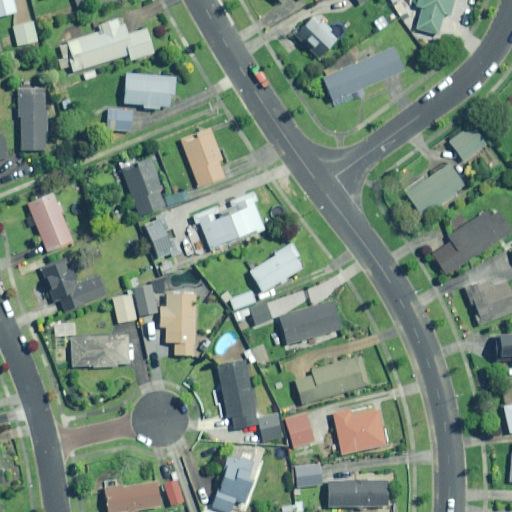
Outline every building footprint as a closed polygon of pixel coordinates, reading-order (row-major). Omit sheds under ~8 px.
[(0,0),(0,17),(16,13),(12,0),(0,0)] [(89,5),(87,0),(74,0),(78,9),(89,5)] [(417,0),(416,7),(419,8),(414,30),(439,36),(445,15),(451,17),(455,0),(417,0)] [(336,42),(314,18),(296,36),(318,60),(336,42)] [(128,35),(122,19),(98,26),(99,33),(59,45),(64,59),(58,60),(61,70),(71,67),(73,72),(129,55),(131,61),(154,53),(147,29),(128,35)] [(37,42),(32,22),(13,27),(18,47),(37,42)] [(404,71),(394,47),(323,78),(333,102),(404,71)] [(160,110),(160,107),(170,107),(171,94),(175,94),(176,78),(127,74),(124,104),(141,105),(141,109),(160,110)] [(46,92),(19,91),(18,117),(22,117),(21,151),(45,151),(46,92)] [(133,111),(107,109),(106,130),(131,132),(133,111)] [(487,146),(473,127),(450,142),(464,162),(487,146)] [(222,160),(210,129),(181,141),(199,188),(225,178),(218,162),(222,160)] [(162,168),(157,154),(121,166),(139,217),(165,207),(153,171),(162,168)] [(465,186),(452,166),(407,195),(422,218),(454,196),(453,194),(465,186)] [(73,243),(54,194),(28,204),(47,253),(73,243)] [(216,207),(192,216),(195,225),(199,223),(210,251),(220,247),(220,245),(263,229),(254,205),(220,218),(216,207)] [(511,232),(494,207),(449,237),(452,242),(433,255),(446,275),(511,232)] [(145,225),(158,259),(170,255),(171,258),(182,254),(177,240),(169,243),(160,220),(145,225)] [(298,255),(291,244),(274,254),(275,256),(250,272),(263,293),(302,268),(295,257),(298,255)] [(77,285),(67,258),(41,268),(54,302),(59,300),(64,312),(106,296),(99,277),(77,285)] [(465,287),(472,307),(476,305),(479,313),(475,315),(480,326),(511,313),(511,295),(506,281),(488,288),(485,280),(465,287)] [(161,312),(154,285),(133,290),(140,317),(161,312)] [(255,303),(252,292),(230,299),(234,310),(255,303)] [(193,355),(192,293),(167,293),(167,309),(161,309),(162,328),(166,328),(166,343),(175,343),(175,355),(193,355)] [(137,320),(133,295),(113,298),(118,323),(137,320)] [(343,330),(335,301),(280,317),(288,345),(343,330)] [(234,312),(237,322),(245,319),(245,317),(253,315),(257,326),(272,321),(265,302),(234,312)] [(76,335),(75,323),(55,325),(56,337),(76,335)] [(93,366),(93,368),(117,368),(117,366),(130,365),(129,335),(71,337),(72,367),(93,366)] [(511,335),(495,337),(496,363),(511,361),(511,335)] [(369,385),(361,357),(312,372),(314,376),(295,381),(303,405),(369,385)] [(245,362),(217,368),(228,421),(232,420),(234,430),(257,425),(245,362)] [(387,446),(380,409),(352,415),(351,411),(334,414),(342,455),(387,446)] [(316,443),(307,413),(285,419),(294,449),(316,443)] [(283,438),(278,414),(258,418),(263,442),(283,438)] [(253,463),(229,455),(212,508),(223,511),(231,511),(235,501),(245,504),(252,481),(248,480),(253,463)] [(323,485),(320,465),(296,467),(298,488),(323,485)] [(184,502),(177,480),(165,484),(171,506),(184,502)] [(356,508),(356,511),(366,511),(366,508),(388,508),(388,481),(329,482),(329,508),(356,508)] [(134,511),(135,511),(161,507),(157,483),(105,491),(108,511),(134,511)]
